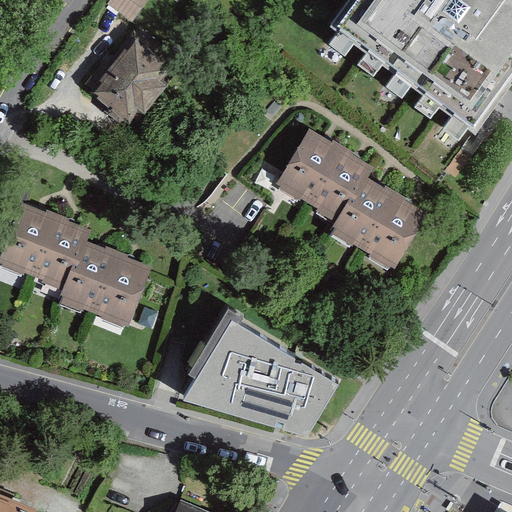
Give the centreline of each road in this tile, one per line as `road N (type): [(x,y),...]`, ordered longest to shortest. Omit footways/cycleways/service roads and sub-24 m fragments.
road 1 (residential): [(0,387),(348,474)]
road 2 (primary): [(511,229),(391,414)]
road 3 (residential): [(0,130),(33,64),(81,0)]
road 4 (primary): [(434,433),(511,313)]
